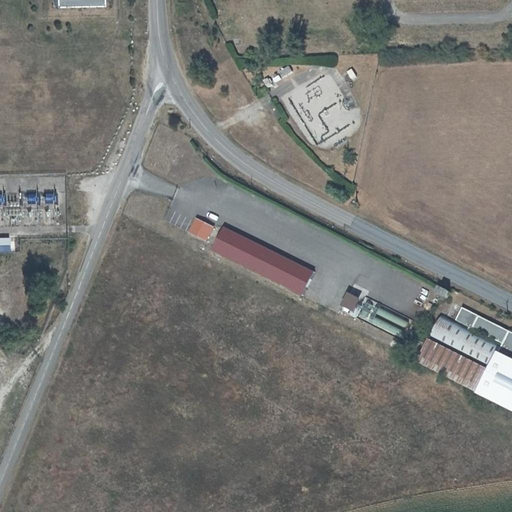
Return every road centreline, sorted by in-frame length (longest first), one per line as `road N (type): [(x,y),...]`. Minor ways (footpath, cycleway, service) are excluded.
road 1 (unclassified): [(164,61),(0,482)]
road 2 (tertiary): [(164,61),(201,126),(259,175),(511,303)]
road 3 (unknown): [(121,176),(420,302)]
road 4 (unknown): [(511,9),(400,17),(387,0)]
